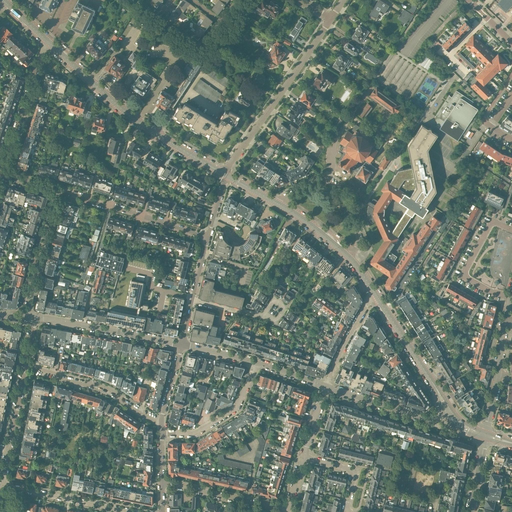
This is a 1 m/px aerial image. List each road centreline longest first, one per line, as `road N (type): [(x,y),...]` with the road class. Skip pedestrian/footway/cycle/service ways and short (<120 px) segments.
road 1 (secondary): [(226,175),(127,115),(45,40)]
road 2 (residential): [(226,175),(330,19)]
road 3 (residential): [(207,237),(57,191)]
road 4 (residential): [(162,432),(115,392),(25,366)]
road 5 (residential): [(182,345),(35,318)]
road 6 (secondary): [(452,417),(374,293)]
road 7 (residential): [(349,258),(357,231),(326,180),(276,203)]
road 8 (residential): [(2,173),(45,40)]
road 9 (residential): [(452,417),(427,419),(325,385)]
road 10 (residential): [(257,362),(236,409),(191,434),(162,432)]
road 11 (residential): [(28,317),(57,191)]
road 12 (residential): [(287,510),(162,482)]
road 13 (residential): [(126,511),(2,485)]
road 14 (residential): [(511,230),(490,224),(465,271),(510,296)]
road 15 (residential): [(25,366),(2,485)]
